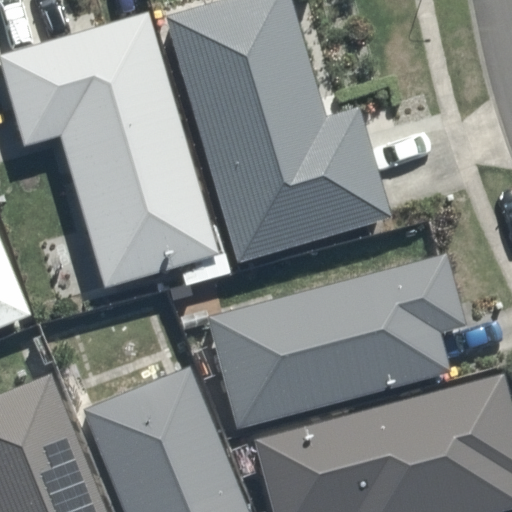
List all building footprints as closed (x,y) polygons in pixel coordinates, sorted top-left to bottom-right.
[(387,213),(357,106),(318,117),(285,0),(240,0),(165,21),(230,257),(387,213)] [(0,52),(0,68),(22,144),(57,134),(103,290),(223,255),(149,8),(0,52)] [(0,332),(39,317),(0,225),(0,332)] [(242,429),(449,369),(439,336),(467,327),(445,250),(210,319),(242,429)] [(250,511),(188,360),(74,407),(117,511),(250,511)] [(246,443),(265,511),(497,511),(511,508),(511,405),(502,371),(246,443)] [(111,511),(54,375),(0,398),(0,511),(111,511)]
